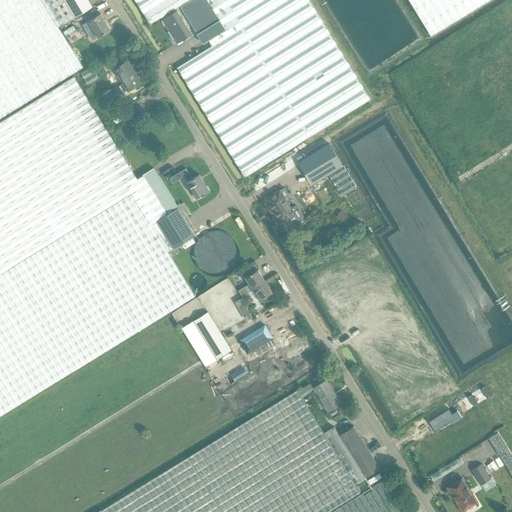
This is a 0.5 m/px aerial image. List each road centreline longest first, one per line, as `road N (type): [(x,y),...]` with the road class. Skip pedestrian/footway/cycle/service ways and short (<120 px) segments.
road 1 (unclassified): [(428,511),(112,0)]
road 2 (track): [(233,192),(377,105)]
